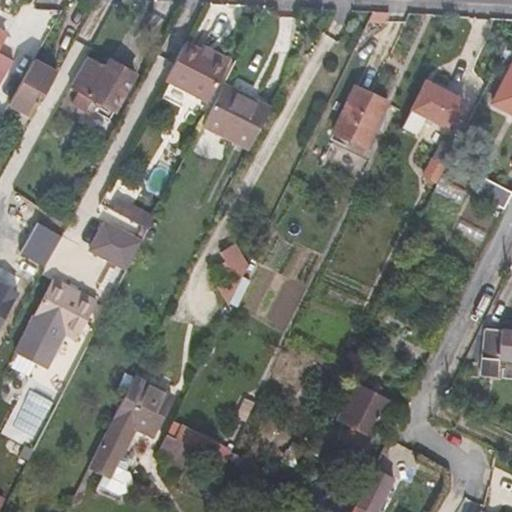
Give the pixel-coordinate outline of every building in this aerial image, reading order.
[(0,15),(0,85),(13,61),(0,53),(0,44),(7,32),(11,35),(16,25),(0,15)] [(204,52),(186,42),(166,81),(214,105),(225,84),(233,68),(229,65),(204,52)] [(207,47),(204,52),(229,65),(232,60),(207,47)] [(88,56),(70,88),(78,93),(72,104),(78,108),(76,112),(83,116),(86,111),(91,114),(97,103),(116,114),(138,75),(109,58),(105,66),(88,56)] [(58,74),(35,62),(12,104),(35,116),(58,74)] [(511,64),(492,103),(511,113),(511,64)] [(413,109),(421,113),(416,124),(414,130),(444,144),(452,128),(465,101),(427,81),(413,109)] [(271,108),(225,84),(214,105),(204,125),(251,149),(271,108)] [(334,132),(366,147),(388,103),(356,88),(334,132)] [(471,171),(450,160),(446,168),(467,179),(471,171)] [(505,208),(511,193),(511,192),(482,177),(475,192),(505,208)] [(147,228),(155,215),(118,193),(111,205),(147,228)] [(132,239),(104,224),(90,253),(117,267),(132,239)] [(61,238),(37,225),(20,256),(45,269),(61,238)] [(142,244),(132,239),(117,267),(127,273),(142,244)] [(224,244),(214,273),(223,276),(217,296),(239,303),(255,254),(224,244)] [(97,304),(53,281),(34,318),(21,345),(38,354),(43,345),(56,352),(65,336),(77,342),(97,304)] [(0,325),(17,293),(0,284),(0,325)] [(215,334),(228,306),(207,295),(194,323),(215,334)] [(511,361),(511,329),(485,327),(481,375),(499,377),(500,360),(511,361)] [(173,397),(135,379),(90,466),(105,474),(113,478),(125,454),(138,428),(154,436),(173,397)] [(357,386),(340,419),(372,435),(389,402),(378,396),(382,388),(370,382),(365,390),(357,386)] [(194,449),(166,435),(157,455),(184,469),(194,449)] [(243,458),(231,451),(225,464),(237,470),(243,458)] [(135,459),(125,454),(113,478),(105,474),(100,485),(119,494),(123,488),(129,492),(135,478),(129,475),(132,469),(130,468),(135,459)] [(375,467),(350,511),(378,511),(396,478),(375,467)]
